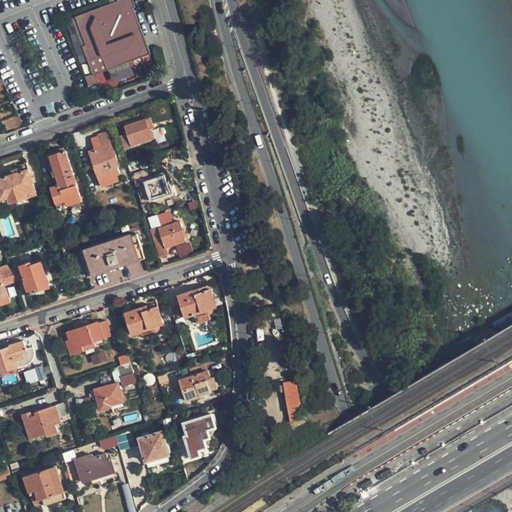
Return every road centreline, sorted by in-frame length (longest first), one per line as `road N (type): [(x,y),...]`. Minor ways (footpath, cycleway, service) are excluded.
road 1 (primary): [(456,511),(341,319),(226,0)]
road 2 (primary): [(222,0),(233,65),(338,397),(403,511)]
road 3 (residential): [(160,511),(217,467),(239,431),(244,366),(230,252)]
road 4 (primary): [(297,511),(511,382)]
road 5 (residential): [(0,328),(230,252)]
road 6 (residential): [(187,84),(0,150)]
road 7 (residential): [(230,252),(187,84)]
road 8 (primary): [(511,428),(373,511)]
